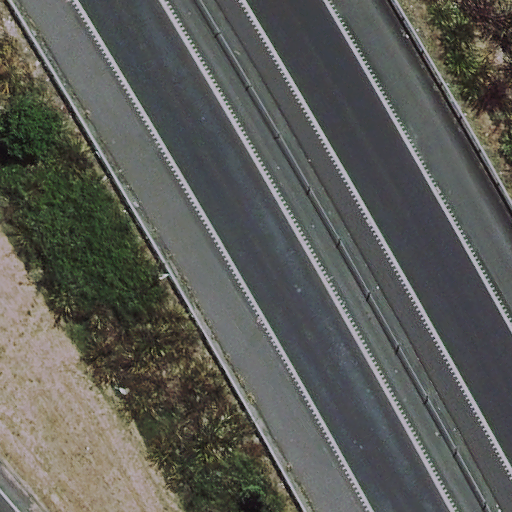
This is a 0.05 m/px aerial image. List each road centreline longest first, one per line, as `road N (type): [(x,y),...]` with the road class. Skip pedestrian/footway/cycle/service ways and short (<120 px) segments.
road 1 (motorway): [(418,511),(125,0)]
road 2 (motorway): [(292,0),(511,398)]
